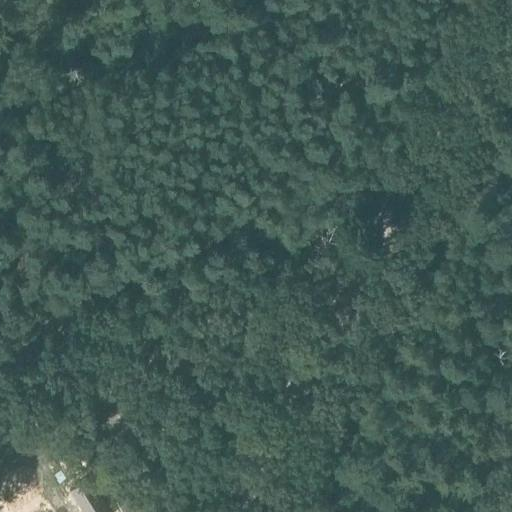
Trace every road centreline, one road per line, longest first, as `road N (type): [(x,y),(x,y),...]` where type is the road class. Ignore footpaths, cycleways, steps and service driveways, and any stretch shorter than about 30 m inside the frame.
road 1 (track): [(237,511),(511,1)]
road 2 (unclassified): [(378,511),(511,453)]
